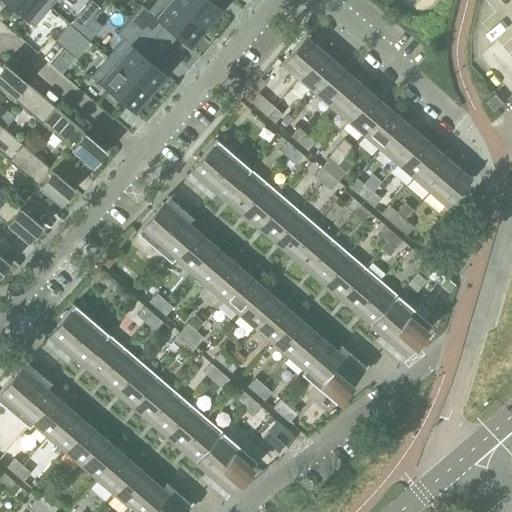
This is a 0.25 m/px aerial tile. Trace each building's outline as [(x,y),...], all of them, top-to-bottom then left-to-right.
[(49,7),(40,0),(1,0),(25,21),(25,20),(34,27),(49,7)] [(91,0),(89,0),(69,24),(78,32),(91,17),(100,7),(91,0)] [(188,46),(204,28),(172,0),(156,0),(148,10),(141,5),(129,19),(152,39),(164,26),(188,46)] [(172,0),(204,28),(221,9),(210,0),(172,0)] [(122,39),(107,57),(149,92),(165,74),(141,53),(152,39),(129,19),(117,34),(122,39)] [(63,49),(78,32),(69,24),(54,41),(63,49)] [(88,41),(78,32),(63,49),(73,57),(88,41)] [(281,62),(299,77),(321,51),(303,37),(281,62)] [(337,65),(321,51),(299,77),(315,91),(337,65)] [(132,111),(149,92),(107,57),(89,75),(132,111)] [(0,88),(40,123),(54,107),(4,63),(0,67),(0,88)] [(315,91),(331,105),(353,79),(337,65),(315,91)] [(370,94),(353,79),(331,105),(348,119),(370,94)] [(251,87),(244,96),(250,102),(258,92),(251,87)] [(496,93),(487,101),(495,110),(504,102),(496,93)] [(348,119),(364,133),(386,108),(370,94),(348,119)] [(240,100),(232,110),(238,115),(246,106),(240,100)] [(273,106),(266,115),(274,122),(282,114),(273,106)] [(105,150),(54,107),(40,123),(91,167),(105,150)] [(403,122),(386,108),(364,133),(380,148),(403,122)] [(419,136),(403,122),(380,148),(397,162),(419,136)] [(0,153),(8,161),(22,144),(0,125),(0,153)] [(290,136),(299,143),(307,134),(298,127),(290,136)] [(307,134),(299,143),(307,150),(315,141),(307,134)] [(436,150),(419,136),(397,162),(414,176),(436,150)] [(190,169),(207,183),(223,197),(247,170),(231,156),(214,141),(190,169)] [(287,157),(295,148),(286,141),(278,150),(287,157)] [(22,144),(8,161),(59,204),(73,188),(67,183),(49,167),(22,144)] [(303,155),(295,148),(287,157),(295,163),(303,155)] [(436,150),(414,176),(430,190),(452,164),(436,150)] [(49,167),(67,183),(77,170),(59,155),(49,167)] [(321,166),(330,174),(337,165),(329,158),(321,166)] [(469,179),(452,164),(430,190),(447,205),(469,179)] [(346,172),(337,165),(330,174),(338,181),(346,172)] [(313,176),(322,183),(330,174),(321,166),(313,176)] [(264,184),(247,170),(223,197),(240,212),(264,184)] [(330,190),(338,181),(330,174),(322,183),(330,190)] [(264,184),(240,212),(256,226),(280,198),(264,184)] [(364,200),(372,191),(364,184),(356,193),(364,200)] [(27,192),(17,204),(0,190),(0,218),(27,242),(41,225),(35,220),(45,208),(27,192)] [(372,191),(364,200),(373,207),(380,198),(372,191)] [(345,206),(353,213),(361,205),(352,197),(345,206)] [(297,212),(280,198),(256,226),(273,240),(297,212)] [(136,232),(153,246),(170,261),(175,256),(174,255),(195,231),(185,223),(179,217),(161,202),(136,232)] [(369,212),(361,205),(353,213),(361,220),(369,212)] [(389,221),(397,228),(405,219),(397,212),(389,205),(381,214),(389,221)] [(273,240),(289,254),(313,226),(297,212),(273,240)] [(413,226),(405,219),(397,228),(406,235),(413,226)] [(377,235),(386,242),(393,233),(385,225),(377,235)] [(330,241),(313,226),(289,254),(306,268),(330,241)] [(175,256),(190,270),(211,245),(195,231),(174,255),(175,256)] [(386,242),(394,249),(402,240),(393,233),(386,242)] [(0,255),(2,258),(13,245),(0,234),(0,255)] [(346,255),(330,241),(306,268),(322,282),(346,255)] [(228,259),(211,245),(190,270),(205,283),(207,284),(228,259)] [(110,252),(101,261),(108,267),(116,257),(110,252)] [(410,263),(419,270),(427,261),(418,253),(410,263)] [(0,272),(9,263),(2,258),(0,255),(0,272)] [(363,269),(346,255),(322,282),(339,297),(363,269)] [(244,273),(228,259),(207,284),(205,283),(198,293),(215,308),(223,298),(244,273)] [(428,276),(434,269),(435,268),(427,261),(419,270),(427,277),(428,276)] [(97,265),(89,275),(96,280),(104,271),(97,265)] [(363,269),(339,297),(355,311),(379,283),(363,269)] [(428,276),(437,284),(444,277),(434,269),(428,276)] [(261,287),(244,273),(223,298),(239,312),(261,287)] [(446,278),(445,277),(444,277),(437,284),(448,293),(455,285),(446,278)] [(395,297),(379,283),(355,311),(371,325),(395,297)] [(277,302),(261,287),(239,312),(256,326),(277,302)] [(148,301),(157,308),(164,299),(156,292),(148,301)] [(412,311),(395,297),(371,325),(388,339),(405,353),(429,326),(423,321),(430,312),(419,303),(412,311)] [(164,299),(157,308),(165,315),(173,307),(164,299)] [(256,326),(273,340),(294,316),(277,302),(256,326)] [(90,320),(72,305),(48,334),(65,349),(82,363),(106,334),(90,320)] [(145,322),(153,313),(144,306),(136,315),(145,322)] [(161,320),(153,313),(145,322),(153,329),(161,320)] [(310,330),(294,316),(273,340),(289,354),(310,330)] [(187,339),(195,330),(187,323),(179,332),(187,339)] [(204,337),(195,330),(187,339),(196,346),(204,337)] [(327,344),(310,330),(289,354),(304,367),(305,368),(327,344)] [(180,348),(187,339),(179,332),(171,341),(180,348)] [(98,377),(122,348),(106,334),(82,363),(98,377)] [(180,348),(188,355),(196,346),(187,339),(180,348)] [(305,368),(304,367),(300,372),(317,387),(334,402),(360,372),(343,358),(327,344),(305,368)] [(139,363),(122,348),(98,377),(114,391),(139,363)] [(223,365),(230,356),(222,349),(214,358),(223,365)] [(231,372),(239,363),(230,356),(223,365),(231,372)] [(139,363),(114,391),(131,405),(155,377),(139,363)] [(210,378),(218,370),(210,363),(203,372),(210,378)] [(43,388),(36,382),(19,368),(0,389),(0,402),(11,412),(28,427),(32,422),(31,421),(53,396),(43,388)] [(210,378),(219,386),(227,377),(218,370),(210,378)] [(171,391),(155,377),(131,405),(147,419),(171,391)] [(247,386),(255,393),(263,384),(255,377),(247,386)] [(263,384),(255,393),(263,400),(271,391),(263,384)] [(164,434),(188,405),(171,391),(147,419),(164,434)] [(235,400),(243,406),(251,397),(243,391),(235,400)] [(31,421),(32,422),(48,435),(69,410),(53,396),(31,421)] [(260,405),(251,397),(243,406),(252,414),(260,405)] [(280,398),(272,407),(289,421),(297,413),(280,398)] [(188,405),(164,434),(180,448),(205,419),(188,405)] [(86,424),(69,410),(48,435),(64,449),(86,424)] [(205,419),(180,448),(196,462),(221,434),(205,419)] [(259,438),(277,454),(293,436),(275,420),(259,438)] [(102,438),(86,424),(64,449),(80,463),(102,438)] [(254,462),(237,448),(221,434),(196,462),(213,476),(230,491),(254,462)] [(80,463),(97,478),(119,453),(102,438),(80,463)] [(135,467),(119,453),(97,478),(114,492),(135,467)] [(22,465),(14,458),(6,467),(14,474),(22,465)] [(22,465),(14,474),(23,481),(30,472),(22,465)] [(130,506),(152,481),(135,467),(114,492),(129,505),(130,506)] [(0,474),(0,485),(2,487),(10,479),(2,472),(0,474)] [(10,479),(2,487),(11,494),(18,486),(10,479)] [(168,495),(152,481),(130,506),(129,505),(125,510),(127,511),(184,511),(186,510),(168,495)] [(53,496),(45,489),(37,497),(45,504),(53,496)] [(53,496),(45,504),(53,511),(61,502),(53,496)] [(38,511),(45,504),(37,497),(29,507),(35,511),(38,511)]
